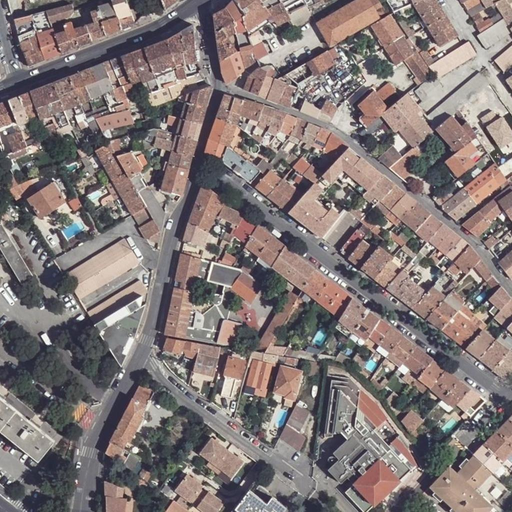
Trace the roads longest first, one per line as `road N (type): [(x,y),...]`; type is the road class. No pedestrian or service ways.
road 1 (residential): [(196,163),(505,399)]
road 2 (residential): [(511,293),(474,241),(331,126),(217,85)]
road 3 (residential): [(142,350),(163,380),(304,486)]
road 4 (tertiary): [(21,79),(178,17),(200,0)]
road 5 (tertiary): [(142,350),(196,163)]
road 6 (tertiary): [(80,511),(105,423),(142,350)]
road 7 (unknown): [(166,261),(145,253),(124,228),(59,262)]
road 8 (residential): [(511,105),(448,0)]
